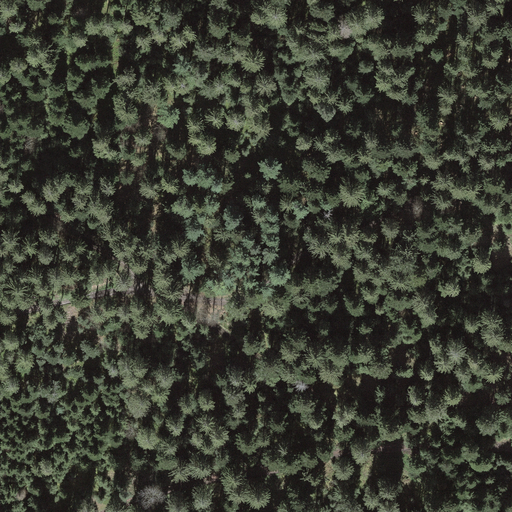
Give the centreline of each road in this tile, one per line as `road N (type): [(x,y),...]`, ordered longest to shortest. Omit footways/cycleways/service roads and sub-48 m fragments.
road 1 (track): [(0,317),(99,294),(267,287),(404,207),(511,182)]
road 2 (track): [(109,511),(354,451),(511,449)]
road 3 (track): [(0,168),(178,288)]
